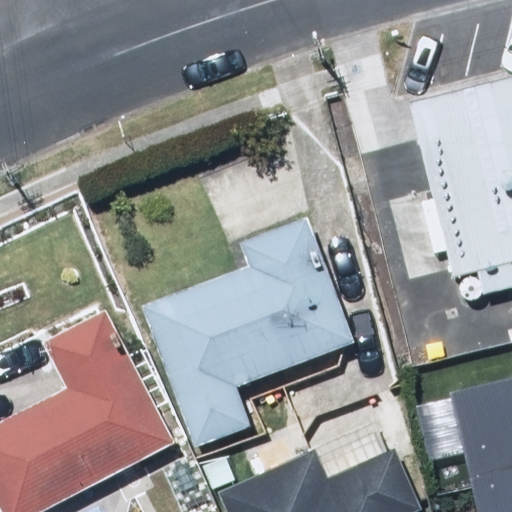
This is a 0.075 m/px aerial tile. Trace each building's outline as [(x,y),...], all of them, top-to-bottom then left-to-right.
[(511,83),(399,114),(444,279),(511,260),(511,83)] [(244,277),(140,316),(190,449),(242,430),(226,388),(278,369),(279,372),(346,348),(300,223),(234,247),(244,277)] [(37,350),(59,398),(0,430),(0,511),(49,511),(168,447),(122,364),(120,365),(99,321),(37,350)] [(511,511),(511,377),(462,389),(491,511),(511,511)] [(218,511),(409,511),(371,421),(209,489),(218,511)]
